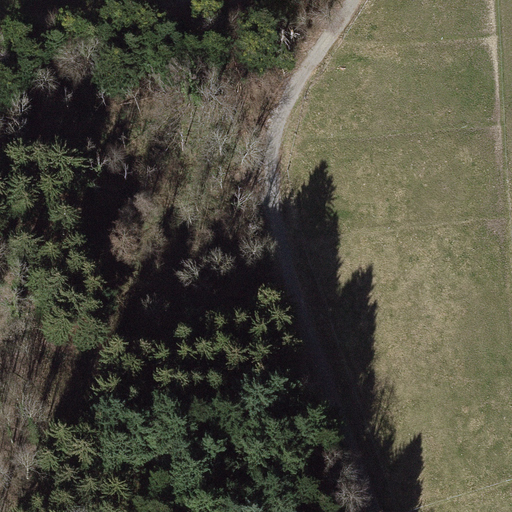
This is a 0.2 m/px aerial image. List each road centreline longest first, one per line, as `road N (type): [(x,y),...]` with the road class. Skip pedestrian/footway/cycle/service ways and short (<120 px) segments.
road 1 (track): [(373,511),(268,201),(275,131),(290,92),(351,0)]
road 2 (track): [(205,0),(82,16),(0,38)]
